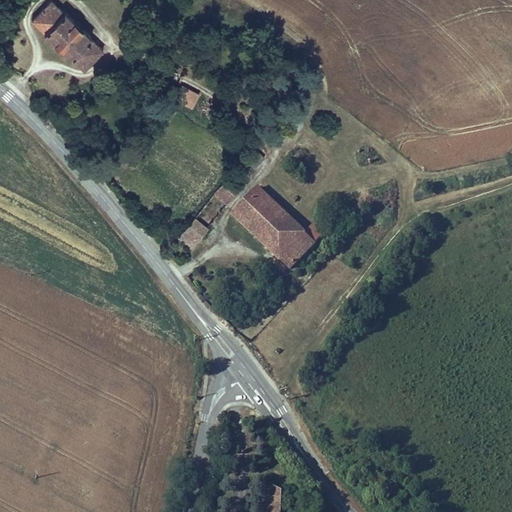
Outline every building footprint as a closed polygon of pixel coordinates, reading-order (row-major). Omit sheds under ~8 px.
[(52,0),(50,0),(32,21),(87,72),(107,50),(52,0)] [(201,94),(181,85),(174,99),(194,108),(201,94)] [(254,169),(265,157),(254,148),(244,160),(254,169)] [(215,193),(229,205),(241,190),(227,178),(215,193)] [(307,233),(261,188),(233,216),(290,273),(318,244),(307,233)] [(229,205),(215,193),(194,218),(208,229),(229,205)] [(203,235),(208,229),(194,218),(189,224),(203,235)] [(196,243),(203,235),(189,224),(175,241),(181,246),(188,237),(196,243)] [(307,233),(318,244),(326,236),(315,225),(307,233)] [(394,499),(400,493),(364,461),(351,476),(384,506),(392,497),(394,499)] [(260,511),(281,511),(282,493),(263,483),(260,511)]
